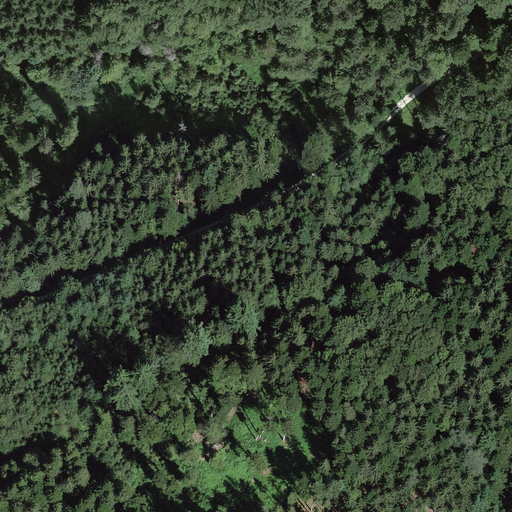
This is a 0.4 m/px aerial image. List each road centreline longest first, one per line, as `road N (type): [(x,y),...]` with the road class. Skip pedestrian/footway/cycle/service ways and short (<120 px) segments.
road 1 (track): [(511,37),(437,75),(357,146),(277,199),(0,318)]
road 2 (track): [(0,473),(511,206)]
